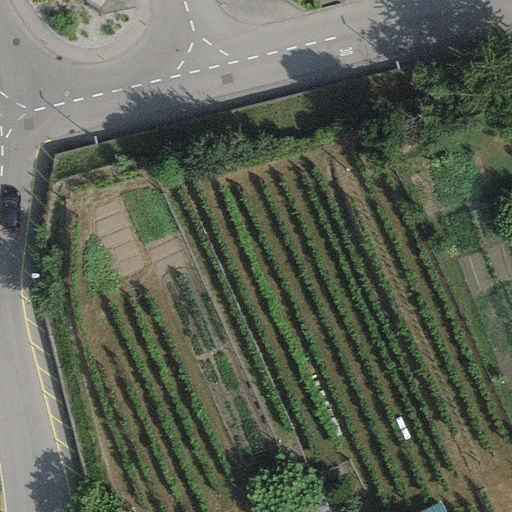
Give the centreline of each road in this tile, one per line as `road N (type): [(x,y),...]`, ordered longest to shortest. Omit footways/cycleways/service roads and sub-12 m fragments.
road 1 (residential): [(481,0),(190,71)]
road 2 (residential): [(190,71),(0,118)]
road 3 (residential): [(33,511),(0,333)]
